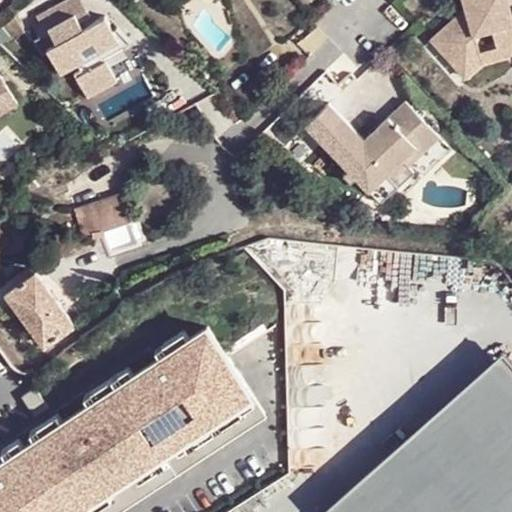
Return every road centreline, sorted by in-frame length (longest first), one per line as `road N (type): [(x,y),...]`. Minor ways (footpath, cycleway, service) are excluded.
road 1 (unknown): [(0,333),(14,353),(39,359),(212,227),(227,165),(248,125),(316,47),(358,14)]
road 2 (unknown): [(282,511),(458,345),(490,335),(511,341)]
